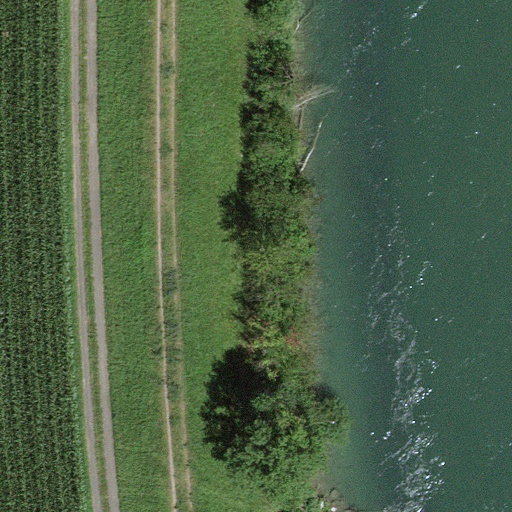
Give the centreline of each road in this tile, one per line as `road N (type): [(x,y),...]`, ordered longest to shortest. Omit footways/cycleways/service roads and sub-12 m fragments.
road 1 (track): [(175,0),(206,511)]
road 2 (track): [(87,0),(87,138),(110,511)]
